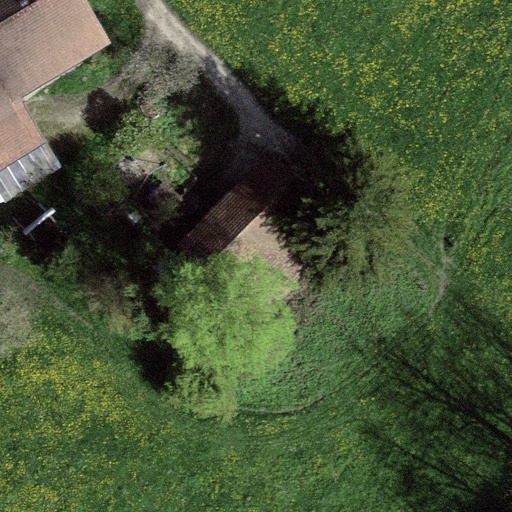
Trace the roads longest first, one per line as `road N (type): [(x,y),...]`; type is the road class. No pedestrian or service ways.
road 1 (track): [(146,8),(252,116),(238,156),(206,190)]
road 2 (track): [(49,141),(103,101),(141,53),(141,0)]
